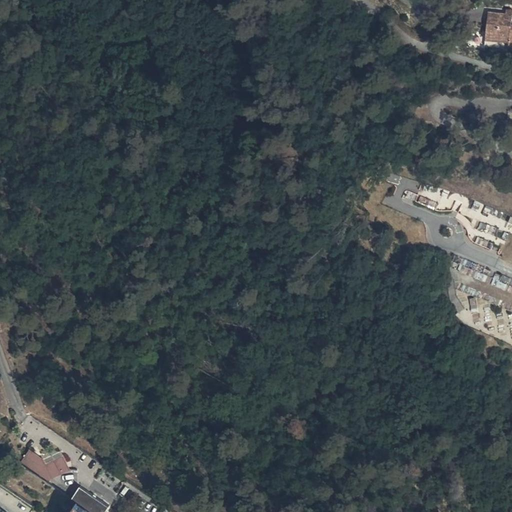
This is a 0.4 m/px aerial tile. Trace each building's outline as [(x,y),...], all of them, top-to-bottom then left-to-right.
[(511,0),(497,0),(491,28),(511,32),(511,0)] [(457,144),(444,139),(439,152),(452,157),(457,144)] [(25,455),(16,449),(9,462),(33,478),(58,465),(50,452),(34,460),(36,466),(23,459),(25,455)] [(34,460),(25,455),(23,459),(36,466),(34,460)] [(67,481),(58,494),(89,511),(98,511),(97,501),(67,481)] [(90,511),(75,502),(67,511),(4,511),(0,509),(0,511),(90,511)]
